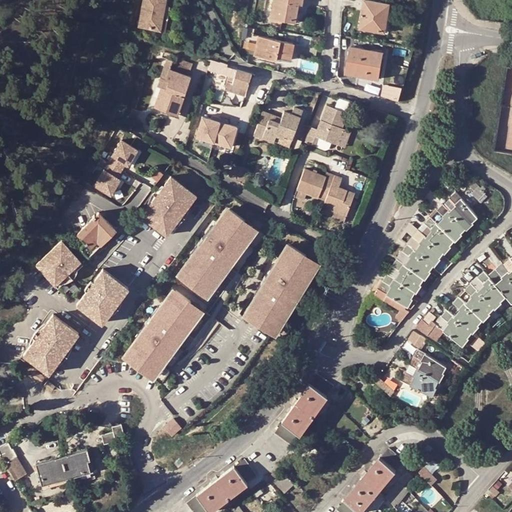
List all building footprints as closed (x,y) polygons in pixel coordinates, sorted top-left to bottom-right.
[(165,0),(143,0),(138,26),(160,30),(165,5),(165,0)] [(296,21),(298,3),(303,4),(303,0),(272,0),(270,17),(271,17),(282,19),(296,21)] [(390,3),(372,0),(365,0),(359,27),(380,31),(383,14),(388,14),(390,3)] [(170,6),(165,5),(160,30),(165,31),(170,6)] [(269,26),(281,28),(282,19),(271,17),(269,26)] [(257,34),(253,54),(276,58),(276,56),(277,50),(292,53),(294,41),(257,34)] [(383,51),(351,46),(346,72),(359,75),(360,71),(379,74),(383,51)] [(290,59),(292,53),(277,50),(276,56),(290,59)] [(173,59),(170,68),(190,75),(195,62),(175,55),(173,59)] [(167,57),(157,85),(161,87),(154,106),(176,113),(183,94),(190,75),(170,68),(173,59),(167,57)] [(211,59),(209,65),(218,68),(220,64),(221,61),(211,59)] [(317,71),(319,62),(305,60),(303,69),(317,71)] [(206,75),(216,78),(217,74),(218,68),(209,65),(206,75)] [(235,68),(226,66),(225,70),(228,71),(227,74),(228,74),(227,81),(225,89),(244,94),(247,86),(250,72),(235,68)] [(261,86),(256,99),(258,100),(264,102),(268,89),(261,86)] [(340,100),(337,107),(348,111),(350,104),(340,100)] [(251,102),(248,110),(253,112),(256,104),(251,102)] [(332,141),(335,143),(342,126),(348,111),(337,107),(327,103),(318,127),(307,124),(301,139),(325,148),(329,147),(332,141)] [(295,104),(292,111),(284,108),(281,116),(280,120),(269,116),(271,111),(263,109),(254,131),(274,138),(276,132),(292,138),(303,108),(295,104)] [(281,116),(271,111),(269,116),(280,120),(281,116)] [(232,145),(236,122),(199,115),(194,138),(232,145)] [(351,129),(342,126),(335,143),(344,146),(351,129)] [(290,144),(292,138),(276,132),(274,138),(290,144)] [(139,151),(124,140),(109,162),(95,183),(110,194),(120,179),(118,177),(122,170),(127,164),(129,166),(139,151)] [(251,168),(233,159),(227,174),(244,183),(251,168)] [(339,185),(343,176),(335,173),(328,170),(326,175),(304,167),(296,187),(299,188),(307,192),(324,198),(322,205),(334,209),(345,214),(354,191),(339,185)] [(166,234),(196,194),(170,175),(140,215),(166,234)] [(473,192),(481,200),(488,193),(474,179),(470,184),(476,190),(473,192)] [(304,199),(307,192),(299,188),(296,195),(304,199)] [(444,203),(466,227),(478,215),(456,190),(445,201),(444,203)] [(466,227),(444,203),(443,203),(433,213),(431,215),(455,239),(466,227)] [(185,270),(180,276),(196,288),(198,285),(207,292),(229,262),(231,264),(240,251),(238,249),(253,229),(243,223),(245,220),(230,209),(225,215),(223,213),(214,226),(216,228),(194,258),(192,256),(182,268),(185,270)] [(343,220),(345,214),(334,209),(332,216),(343,220)] [(86,242),(90,246),(96,240),(99,243),(106,236),(108,235),(115,228),(99,211),(77,232),(86,242)] [(419,229),(444,251),(455,239),(431,215),(421,227),(419,229)] [(419,229),(413,236),(414,236),(415,237),(422,243),(417,249),(434,264),(444,251),(419,229)] [(422,243),(415,237),(410,243),(417,249),(422,243)] [(80,258),(61,239),(36,264),(56,283),(80,258)] [(86,242),(80,247),(88,254),(96,246),(99,243),(96,240),(90,246),(86,242)] [(252,306),(248,313),(264,323),(266,320),(276,326),(295,294),(297,296),(305,283),(303,281),(316,260),(306,254),(308,250),(292,241),(287,248),(285,246),(277,260),(279,261),(260,293),(257,291),(249,305),(252,306)] [(402,249),(403,250),(412,257),(407,263),(424,277),(434,264),(417,249),(410,243),(409,243),(408,242),(402,249)] [(392,264),(393,265),(401,271),(397,278),(416,291),(424,277),(407,263),(398,257),(397,257),(392,264)] [(511,299),(511,274),(504,264),(503,263),(490,275),(507,295),(510,300),(511,299)] [(128,287),(103,268),(77,304),(102,322),(128,287)] [(487,272),(484,270),(478,275),(486,284),(479,290),(495,306),(507,295),(490,275),(487,272)] [(474,275),(469,271),(465,275),(469,280),(474,275)] [(402,311),(405,306),(416,291),(397,278),(389,273),(387,272),(383,280),(384,280),(380,289),(378,288),(375,295),(402,311)] [(486,284),(478,275),(473,280),(471,282),(479,290),(486,284)] [(467,303),(483,318),(495,306),(479,290),(471,282),(465,288),(473,296),(467,303)] [(131,351),(126,358),(141,369),(143,366),(152,372),(174,343),(177,345),(186,332),(183,330),(198,310),(189,303),(191,301),(175,290),(171,296),(168,294),(159,307),(161,309),(140,339),(137,337),(128,349),(131,351)] [(458,295),(453,301),(454,301),(461,309),(455,316),(472,331),(483,318),(467,303),(460,297),(458,295)] [(461,309),(454,301),(449,307),(447,309),(455,316),(461,309)] [(402,319),(410,309),(405,306),(402,311),(402,312),(398,317),(402,319)] [(446,331),(462,344),(472,331),(455,316),(447,309),(436,322),(434,321),(437,317),(434,314),(436,311),(434,309),(424,321),(424,320),(417,327),(439,342),(446,331)] [(49,373),(79,332),(54,313),(24,354),(49,373)] [(415,331),(409,339),(415,344),(421,336),(415,331)] [(429,341),(421,336),(415,344),(424,350),(429,341)] [(485,342),(478,336),(471,345),(479,351),(485,342)] [(448,365),(418,348),(410,361),(410,363),(439,379),(448,365)] [(401,379),(431,395),(439,379),(410,363),(401,379)] [(45,377),(36,369),(31,376),(41,383),(45,377)] [(327,395),(326,394),(333,384),(317,372),(309,382),(281,420),(282,421),(275,432),(291,443),(298,433),(299,434),(327,395)] [(379,376),(377,378),(389,388),(391,386),(379,376)] [(389,388),(377,378),(375,381),(386,391),(389,388)] [(55,386),(48,381),(44,386),(52,391),(55,386)] [(395,394),(389,388),(386,391),(393,397),(395,394)] [(174,418),(164,426),(171,434),(181,426),(174,418)] [(103,443),(124,437),(120,423),(111,425),(110,425),(112,430),(100,433),(103,443)] [(3,462),(15,455),(16,454),(12,447),(11,448),(7,442),(0,445),(0,456),(3,462)] [(345,499),(337,509),(340,511),(359,511),(360,511),(361,511),(397,470),(396,469),(404,460),(389,447),(381,456),(380,456),(344,498),(345,499)] [(60,455),(67,477),(90,471),(86,459),(89,458),(86,448),(60,455)] [(327,456),(320,450),(314,458),(322,464),(327,456)] [(14,478),(25,472),(19,461),(15,455),(3,462),(7,468),(14,478)] [(40,472),(43,483),(67,477),(60,455),(35,462),(38,473),(40,472)] [(196,494),(186,502),(194,511),(206,511),(208,511),(209,511),(246,483),(246,482),(256,474),(244,457),(233,466),(233,465),(195,494),(196,494)] [(419,471),(424,476),(428,472),(423,467),(419,471)] [(293,481),(284,471),(272,482),(282,492),(293,481)] [(408,471),(398,479),(404,485),(414,477),(408,471)] [(436,480),(428,472),(424,476),(432,484),(436,480)] [(409,490),(404,485),(398,479),(385,496),(396,506),(409,490)]
